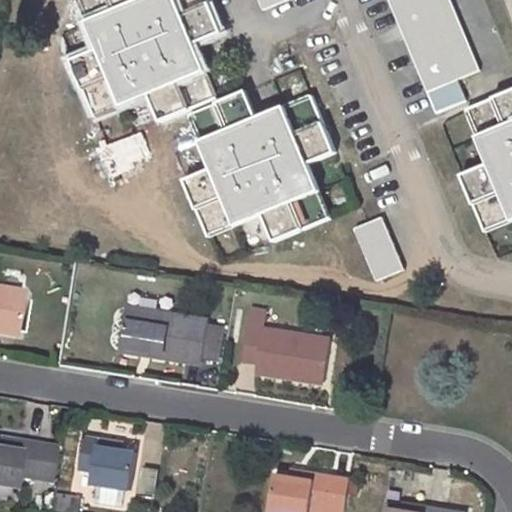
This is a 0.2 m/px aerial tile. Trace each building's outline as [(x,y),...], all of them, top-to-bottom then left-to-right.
[(143,0),(127,7),(123,0),(79,0),(100,49),(74,60),(97,116),(151,94),(163,122),(189,110),(219,97),(197,44),(225,32),(211,0),(143,0)] [(259,0),(265,11),(290,0),(259,0)] [(459,79),(481,70),(452,0),(390,0),(429,92),(459,79)] [(459,79),(429,92),(439,114),(469,101),(459,79)] [(511,91),(467,110),(489,163),(463,174),(487,232),(511,222),(511,91)] [(248,92),(229,99),(240,127),(259,119),(248,92)] [(333,218),(310,162),(336,152),(313,96),(259,119),(240,127),(229,99),(191,114),(213,170),(186,179),(211,237),(265,214),(275,240),(333,218)] [(355,229),(378,281),(405,269),(383,217),(355,229)] [(0,330),(17,333),(24,290),(0,286),(0,330)] [(128,307),(121,350),(188,360),(189,354),(203,356),(210,320),(128,307)] [(332,339),(265,329),(268,309),(253,307),(243,362),(257,364),(256,371),(325,382),(332,339)] [(85,436),(80,471),(94,473),(92,485),(131,491),(137,451),(119,448),(119,441),(85,436)] [(0,443),(0,484),(16,488),(17,476),(33,478),(39,443),(5,437),(3,444),(0,443)] [(156,494),(160,472),(146,469),(142,491),(156,494)] [(276,473),(270,511),(325,511),(326,509),(343,511),(345,511),(351,480),(331,476),(331,475),(297,470),(296,475),(276,473)] [(130,509),(131,492),(99,491),(98,508),(130,509)] [(80,511),(82,497),(56,494),(54,511),(80,511)] [(386,507),(385,511),(441,511),(442,507),(409,502),(408,509),(386,507)]
